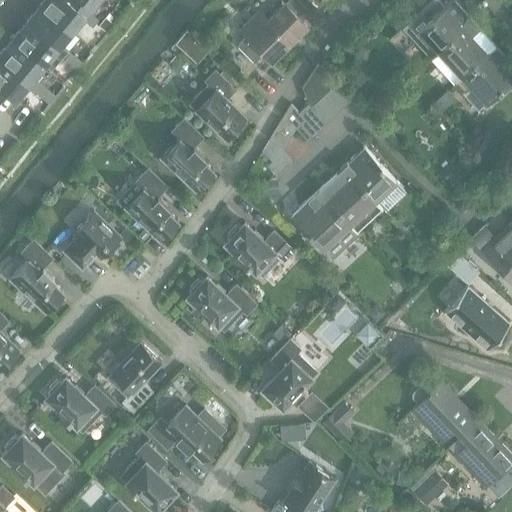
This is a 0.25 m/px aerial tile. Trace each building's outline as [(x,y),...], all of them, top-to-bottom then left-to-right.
[(87,9),(84,13),(68,0),(42,0),(39,4),(70,30),(81,17),(93,26),(99,19),(87,9)] [(133,0),(68,0),(84,13),(87,9),(94,0),(132,0),(133,1),(134,0),(133,0)] [(247,35),(239,43),(254,59),(262,51),(272,60),(307,25),(301,19),(306,8),(298,0),(286,0),(285,2),(282,0),(280,0),(284,3),(268,18),(262,13),(257,13),(244,26),(243,31),(247,35)] [(452,37),(458,43),(479,24),(457,0),(449,0),(443,5),(438,0),(432,0),(403,27),(430,57),(452,37)] [(60,42),(70,30),(39,4),(26,21),(56,46),(60,42)] [(105,18),(99,25),(106,31),(112,24),(105,18)] [(60,42),(56,46),(26,21),(12,38),(43,63),(53,50),(65,60),(71,52),(60,42)] [(452,82),(496,42),(479,24),(458,43),(452,37),(430,57),(452,82)] [(187,29),(176,42),(196,61),(208,50),(187,29)] [(0,55),(29,80),(32,76),(43,63),(12,38),(0,52),(0,55)] [(478,110),(485,103),(511,78),(511,59),(496,42),(452,82),(478,110)] [(83,61),(71,52),(65,60),(76,69),(83,61)] [(0,55),(0,84),(38,116),(38,115),(15,96),(26,84),(37,93),(44,85),(32,76),(29,80),(0,55)] [(311,106),(320,98),(328,90),(330,89),(318,62),(302,86),(308,103),(311,106)] [(205,79),(209,83),(190,103),(227,138),(246,117),(226,98),(235,88),(215,69),(205,79)] [(330,89),(328,90),(343,105),(352,97),(337,81),(330,89)] [(144,84),(131,97),(140,105),(152,92),(144,84)] [(49,103),(55,95),(44,85),(37,93),(49,103)] [(328,90),(320,98),(334,113),(343,105),(328,90)] [(320,98),(311,106),(325,122),(334,113),(320,98)] [(291,102),(284,114),(296,127),(305,118),(299,111),(291,102)] [(308,103),(299,111),(305,118),(316,130),(325,122),(311,106),(308,103)] [(434,110),(428,115),(435,122),(441,117),(434,110)] [(284,114),(271,136),(284,149),(296,127),(284,114)] [(172,130),(179,137),(161,157),(195,189),(214,170),(202,159),(205,156),(194,146),(203,136),(184,117),(172,130)] [(271,136),(263,149),(273,160),(269,164),(277,173),(292,160),(284,150),(284,149),(271,136)] [(377,199),(397,181),(364,145),(337,170),(356,190),(363,184),(377,199)] [(143,187),(125,206),(159,239),(178,219),(167,208),(169,206),(158,195),(167,185),(148,167),(136,180),(143,187)] [(363,184),(356,190),(337,170),(319,186),(352,222),(364,210),(377,199),(363,184)] [(332,258),(359,232),(351,223),(352,222),(319,186),(290,213),(332,258)] [(97,252),(101,256),(105,252),(108,255),(120,243),(117,240),(121,236),(93,210),(74,230),(78,234),(64,249),(82,267),(97,252)] [(511,218),(481,249),(511,280),(511,218)] [(280,256),(284,259),(294,249),(274,229),(264,239),(244,221),(241,225),(238,222),(226,235),(229,237),(225,241),(261,276),(280,256)] [(63,290),(52,280),(55,277),(43,266),(53,256),(33,238),(21,251),(29,258),(11,277),(45,310),(63,290)] [(207,274),(203,278),(200,276),(188,288),(191,291),(187,295),(208,315),(207,316),(210,319),(211,318),(224,329),(243,309),(246,313),(256,302),(236,283),(226,293),(207,274)] [(467,285),(444,310),(487,348),(510,323),(467,285)] [(337,292),(325,305),(330,310),(338,310),(346,301),(337,292)] [(377,305),(367,314),(376,323),(386,314),(377,305)] [(0,368),(19,349),(0,330),(0,328),(8,319),(0,311),(0,368)] [(292,333),(282,324),(273,333),(283,343),(292,333)] [(263,394),(276,406),(278,403),(282,406),(302,385),(304,387),(307,384),(305,382),(317,370),(297,351),(300,347),(290,337),(270,358),(281,367),(262,387),(266,391),(263,394)] [(112,372),(107,377),(127,396),(123,400),(133,410),(152,390),(142,380),(161,360),(141,341),(112,372)] [(82,430),(101,410),(105,414),(115,403),(95,384),(85,394),(65,375),(62,379),(59,376),(47,389),(50,392),(46,396),(67,416),(65,417),(68,420),(70,418),(82,430)] [(421,382),(412,391),(412,396),(418,402),(412,407),(443,440),(454,430),(459,436),(478,418),(441,379),(432,388),(426,382),(421,382)] [(345,421),(355,411),(344,400),(322,421),(343,442),(354,431),(345,421)] [(160,416),(148,429),(167,447),(176,437),(188,448),(190,445),(202,456),(220,437),(217,434),(224,427),(204,408),(197,415),(186,404),(167,423),(160,416)] [(465,442),(455,452),(486,485),(487,483),(498,495),(511,481),(511,465),(509,462),(511,459),(511,453),(478,418),(459,436),(465,442)] [(16,433),(4,446),(7,449),(3,453),(24,473),(22,474),(25,477),(27,475),(33,482),(45,493),(65,472),(63,470),(72,460),(51,441),(42,451),(22,432),(18,436),(16,433)] [(146,441),(136,451),(139,455),(120,475),(133,486),(131,488),(134,491),(136,489),(157,509),(160,505),(163,508),(175,495),(172,493),(176,489),(156,470),(166,460),(146,441)] [(287,486),(291,488),(283,500),(296,509),(293,511),(311,511),(335,477),(310,460),(302,472),(298,470),(287,486)] [(355,466),(345,481),(360,490),(370,475),(355,466)] [(435,469),(413,490),(426,503),(447,483),(435,469)] [(398,470),(396,482),(408,485),(411,473),(398,470)] [(0,511),(6,511),(9,510),(10,511),(14,511),(22,503),(2,484),(0,486),(0,511)] [(132,511),(118,499),(108,509),(111,511),(132,511)]
